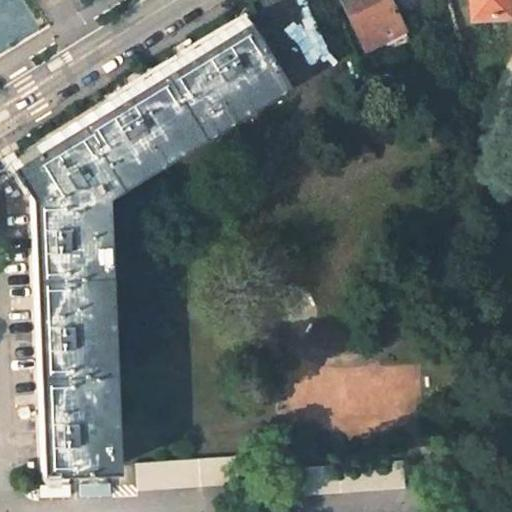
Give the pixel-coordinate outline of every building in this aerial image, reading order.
[(388,0),(338,0),(362,49),(403,30),(388,0)] [(506,14),(505,0),(466,0),(467,15),(506,14)] [(294,78),(254,13),(20,161),(36,189),(37,222),(48,467),(120,464),(109,193),(294,78)] [(247,456),(135,462),(136,487),(248,481),(248,471),(247,456)] [(400,462),(275,470),(276,494),(402,486),(400,462)]
